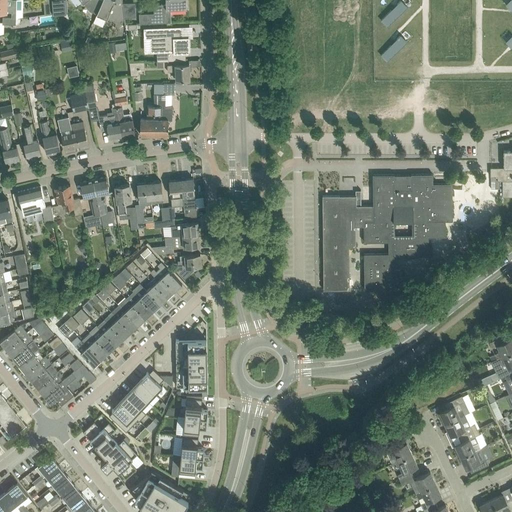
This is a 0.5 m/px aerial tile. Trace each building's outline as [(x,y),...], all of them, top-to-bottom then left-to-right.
[(0,0),(0,11),(1,12),(12,12),(12,17),(16,17),(16,0),(0,0)] [(54,13),(68,12),(66,0),(43,0),(44,9),(53,8),(54,13)] [(97,14),(103,0),(81,0),(83,2),(84,2),(90,10),(97,13),(97,14)] [(125,21),(123,6),(115,7),(113,6),(114,0),(103,0),(97,14),(107,18),(108,18),(117,22),(125,21)] [(166,0),(166,4),(153,4),(153,5),(154,5),(154,13),(139,13),(140,23),(171,22),(171,21),(168,21),(167,15),(171,15),(171,8),(187,8),(186,0),(166,0)] [(123,2),(123,6),(125,21),(125,17),(136,16),(136,2),(123,2)] [(189,51),(188,37),(182,38),(182,27),(145,29),(146,37),(151,37),(152,51),(175,50),(175,52),(178,52),(178,54),(186,54),(186,51),(189,51)] [(70,38),(60,40),(63,51),(73,49),(70,38)] [(115,41),(108,42),(110,54),(116,53),(115,41)] [(76,45),(77,55),(90,53),(88,43),(76,45)] [(18,55),(17,47),(0,50),(0,51),(2,59),(18,55)] [(130,62),(131,75),(139,74),(139,69),(145,68),(144,61),(130,62)] [(189,63),(179,64),(167,64),(168,71),(176,71),(176,80),(180,80),(190,79),(189,63)] [(79,74),(77,64),(67,66),(69,77),(79,74)] [(175,82),(154,81),(154,91),(175,92),(175,82)] [(142,103),(141,86),(133,87),(135,104),(142,103)] [(37,100),(48,97),(45,87),(35,89),(37,100)] [(98,106),(97,106),(94,90),(85,92),(88,107),(92,121),(99,119),(98,116),(100,115),(98,106)] [(115,98),(115,103),(116,107),(117,107),(122,136),(136,134),(134,124),(133,118),(132,115),(124,117),(122,103),(128,102),(127,96),(126,96),(125,91),(122,92),(115,93),(116,97),(115,98)] [(88,107),(85,92),(70,95),(73,106),(72,106),(72,108),(73,107),(74,110),(88,107)] [(3,116),(14,113),(12,103),(0,106),(3,116)] [(108,116),(107,114),(100,115),(98,116),(99,119),(101,130),(108,129),(110,138),(122,136),(117,107),(116,107),(115,103),(112,103),(112,107),(111,107),(113,115),(108,116)] [(141,118),(141,124),(140,134),(154,134),(154,105),(148,105),(147,118),(141,118)] [(162,105),(154,105),(154,134),(168,134),(169,118),(162,118),(162,105)] [(14,113),(17,125),(23,124),(21,111),(14,113)] [(64,148),(79,145),(78,138),(79,137),(75,123),(70,124),(68,116),(58,119),(61,134),(62,138),(64,148)] [(61,149),(59,139),(57,133),(51,134),(47,120),(40,122),(44,136),(43,136),(44,143),(47,152),(61,149)] [(83,121),(75,123),(79,137),(78,138),(79,145),(88,143),(86,133),(83,121)] [(41,154),(39,144),(38,137),(34,138),(30,124),(23,126),(27,140),(23,141),(25,147),(27,157),(41,154)] [(12,145),(8,126),(0,127),(0,135),(3,147),(2,147),(6,162),(20,159),(17,144),(12,145)] [(511,149),(504,150),(504,171),(498,171),(498,180),(503,180),(503,196),(511,195),(511,149)] [(365,289),(400,288),(400,270),(394,270),(394,255),(429,255),(429,236),(445,235),(445,220),(453,220),(452,183),(433,183),(433,173),(412,174),(394,174),(373,174),(374,204),(361,204),(361,189),(361,199),(357,199),(357,195),(323,195),(323,196),(324,196),(324,211),(323,211),(324,211),(324,226),(323,226),(323,227),(324,227),(324,242),(323,242),(324,242),(325,257),(323,257),(323,258),(325,258),(325,273),(324,273),(324,274),(325,274),(325,289),(324,289),(350,289),(349,246),(356,246),(356,226),(364,226),(364,241),(389,241),(389,253),(365,253),(365,289)] [(112,209),(107,210),(104,197),(101,197),(100,194),(110,192),(106,176),(93,178),(100,212),(102,223),(115,220),(112,209)] [(183,199),(184,199),(195,198),(193,177),(181,179),(183,199)] [(94,199),(91,199),(96,225),(102,223),(100,212),(93,178),(81,181),(84,197),(93,195),(94,199)] [(172,206),(175,206),(184,205),(184,199),(183,199),(181,179),(169,180),(172,206)] [(149,182),(151,203),(164,202),(161,181),(149,182)] [(138,223),(145,222),(143,207),(146,207),(145,204),(151,203),(149,182),(138,183),(140,205),(135,206),(136,210),(138,223)] [(65,209),(73,207),(75,215),(83,213),(79,197),(74,198),(72,194),(70,184),(55,187),(57,197),(58,202),(63,200),(65,209)] [(136,210),(135,206),(126,207),(125,201),(131,201),(131,194),(130,184),(116,185),(117,195),(119,213),(127,212),(127,215),(130,215),(131,229),(138,228),(138,223),(136,210)] [(18,191),(20,201),(24,214),(45,209),(48,222),(54,221),(51,205),(46,206),(41,185),(18,191)] [(500,187),(488,187),(488,210),(500,211),(500,187)] [(0,223),(13,221),(12,219),(11,213),(11,212),(11,208),(8,198),(0,200),(0,223)] [(197,216),(196,207),(185,208),(186,217),(197,216)] [(468,218),(469,232),(485,231),(484,217),(468,218)] [(174,218),(169,218),(162,219),(155,220),(155,221),(154,221),(154,225),(154,227),(175,225),(174,218)] [(178,227),(171,228),(172,236),(199,233),(198,221),(188,222),(177,223),(178,227)] [(13,223),(6,225),(7,231),(8,231),(10,236),(15,235),(14,229),(13,223)] [(199,233),(172,236),(173,244),(151,246),(157,253),(174,251),(174,248),(179,247),(190,246),(200,245),(199,233)] [(81,251),(84,251),(86,254),(90,251),(88,249),(86,250),(87,247),(85,244),(82,244),(80,245),(79,248),(81,251)] [(24,253),(14,255),(17,268),(27,266),(24,253)] [(185,259),(186,267),(179,273),(184,279),(193,271),(193,266),(202,265),(201,253),(180,255),(181,260),(185,259)] [(136,259),(141,264),(146,260),(141,255),(136,259)] [(127,265),(133,272),(139,267),(132,260),(127,265)] [(176,276),(166,266),(162,261),(158,265),(160,268),(157,271),(159,273),(175,290),(182,284),(176,276)] [(27,266),(17,268),(18,274),(28,272),(27,266)] [(118,273),(125,281),(132,275),(125,267),(118,273)] [(155,277),(152,280),(168,297),(175,290),(159,273),(157,271),(154,268),(151,271),(155,277)] [(195,272),(199,277),(204,273),(200,268),(195,272)] [(125,281),(118,273),(111,280),(120,289),(126,283),(125,281)] [(151,286),(147,290),(160,304),(168,297),(152,280),(148,283),(151,286)] [(110,281),(107,284),(106,284),(103,286),(110,293),(116,287),(110,281)] [(147,290),(144,287),(140,282),(133,290),(134,291),(139,297),(140,296),(153,311),(160,304),(147,290)] [(110,293),(103,286),(103,287),(103,288),(98,293),(104,299),(110,293)] [(22,297),(30,296),(28,288),(20,290),(22,297)] [(9,296),(8,290),(0,292),(0,302),(10,300),(9,296)] [(134,291),(127,298),(132,303),(146,318),(153,311),(140,296),(139,297),(134,291)] [(94,294),(91,297),(93,298),(89,301),(93,305),(100,299),(95,293),(94,294)] [(24,307),(32,305),(30,296),(22,297),(24,307)] [(139,324),(146,318),(132,303),(127,298),(126,296),(118,303),(119,304),(125,310),(139,324)] [(324,298),(320,298),(320,310),(328,310),(328,306),(329,306),(329,300),(324,300),(324,298)] [(0,312),(9,311),(14,309),(12,300),(10,300),(0,302),(0,312)] [(92,305),(93,305),(89,301),(89,302),(87,300),(82,305),(89,313),(94,308),(92,305)] [(119,304),(112,310),(118,317),(131,331),(139,324),(125,310),(119,304)] [(34,316),(31,306),(21,308),(24,318),(34,316)] [(90,316),(81,307),(74,314),(82,323),(90,316)] [(14,316),(17,315),(16,309),(14,310),(14,309),(9,311),(0,312),(0,323),(11,321),(11,320),(15,319),(14,316)] [(124,338),(131,331),(118,317),(112,310),(105,317),(108,321),(124,338)] [(66,320),(74,328),(79,324),(71,315),(66,320)] [(29,321),(33,326),(42,319),(40,316),(29,321)] [(105,317),(97,324),(103,331),(117,345),(124,338),(108,321),(105,317)] [(39,334),(48,327),(42,319),(33,326),(39,334)] [(66,320),(58,327),(66,336),(74,328),(66,320)] [(0,340),(6,348),(27,331),(21,324),(15,328),(0,340)] [(109,352),(117,345),(103,331),(97,324),(90,331),(93,334),(109,352)] [(53,333),(48,327),(39,334),(44,340),(53,333)] [(12,356),(33,339),(27,331),(6,348),(12,356)] [(90,331),(83,338),(86,341),(102,359),(109,352),(93,334),(90,331)] [(54,348),(62,342),(57,336),(49,343),(54,348)] [(498,358),(511,351),(511,338),(505,341),(502,336),(490,342),(492,347),(498,344),(501,351),(496,353),(498,358)] [(75,345),(81,351),(87,359),(94,366),(102,359),(86,341),(83,338),(75,345)] [(207,338),(186,339),(187,386),(208,385),(207,338)] [(34,352),(37,349),(40,347),(33,339),(12,356),(19,364),(34,352)] [(67,348),(62,342),(54,348),(59,355),(67,348)] [(19,364),(25,372),(43,357),(40,353),(41,353),(37,349),(34,352),(19,364)] [(505,375),(506,375),(511,372),(511,351),(498,358),(503,370),(498,372),(500,377),(505,375)] [(74,357),(70,352),(61,359),(65,365),(74,357)] [(489,356),(492,361),(497,359),(495,353),(489,356)] [(25,372),(31,379),(52,363),(45,355),(43,357),(25,372)] [(78,358),(76,359),(70,364),(75,370),(83,364),(78,358)] [(38,388),(53,375),(56,373),(56,372),(58,371),(52,363),(31,379),(38,388)] [(78,380),(83,376),(89,371),(83,364),(62,380),(44,395),(50,403),(56,398),(61,405),(74,395),(66,385),(76,377),(78,380)] [(148,371),(140,379),(155,393),(163,386),(160,383),(164,378),(153,368),(149,373),(148,371)] [(44,395),(62,380),(60,378),(63,375),(59,370),(58,371),(56,372),(56,373),(53,375),(38,388),(44,395)] [(140,379),(133,387),(148,401),(155,393),(140,379)] [(126,394),(141,408),(148,401),(133,387),(126,394)] [(119,402),(134,416),(141,408),(126,394),(119,402)] [(466,414),(472,411),(470,412),(465,401),(462,395),(445,403),(447,408),(440,411),(446,424),(466,414)] [(185,406),(185,415),(207,417),(208,408),(201,407),(202,398),(186,397),(185,406)] [(0,405),(0,422),(2,425),(16,413),(6,400),(0,405)] [(116,413),(112,418),(123,428),(134,416),(119,402),(112,409),(116,413)] [(16,413),(2,425),(12,437),(27,425),(27,424),(26,425),(16,413)] [(461,437),(478,429),(475,423),(471,425),(466,414),(446,424),(451,434),(458,431),(461,437)] [(207,417),(185,415),(184,425),(183,434),(199,435),(200,426),(206,427),(207,417)] [(94,420),(83,431),(90,438),(107,457),(102,462),(108,468),(113,463),(126,478),(137,468),(130,460),(137,453),(124,438),(119,442),(111,433),(115,429),(109,422),(101,428),(94,420)] [(482,447),(479,442),(477,436),(480,434),(478,429),(461,437),(463,441),(455,445),(461,457),(482,447)] [(141,431),(137,435),(142,439),(146,435),(141,431)] [(181,455),(203,457),(204,448),(198,447),(199,438),(183,436),(182,445),(181,455)] [(390,457),(393,463),(412,454),(407,442),(405,443),(403,437),(384,446),(388,453),(390,457)] [(376,446),(371,449),(374,455),(379,452),(376,446)] [(482,447),(461,457),(466,468),(469,466),(472,472),(489,464),(486,459),(481,461),(478,455),(484,452),(482,447)] [(398,474),(400,479),(413,474),(410,468),(417,465),(412,454),(393,463),(395,468),(401,465),(404,472),(398,474)] [(38,465),(46,475),(59,464),(51,455),(38,465)] [(203,466),(203,457),(181,455),(180,464),(179,473),(195,475),(196,466),(203,466)] [(46,475),(53,484),(67,473),(59,464),(46,475)] [(130,489),(148,511),(180,511),(191,494),(152,471),(149,470),(144,474),(147,475),(139,481),(136,480),(131,484),(134,485),(130,489)] [(403,484),(411,480),(416,493),(436,484),(430,471),(415,478),(413,474),(400,479),(403,484)] [(53,484),(61,493),(74,483),(67,473),(53,484)] [(45,480),(43,477),(41,475),(37,478),(41,483),(45,480)] [(36,486),(37,487),(41,483),(37,478),(33,482),(35,484),(36,486)] [(28,495),(24,489),(18,482),(8,489),(19,502),(28,495)] [(82,492),(74,483),(61,493),(69,503),(82,492)] [(419,497),(422,504),(422,505),(424,509),(437,504),(434,498),(441,494),(436,484),(416,493),(419,497)] [(35,499),(43,492),(40,488),(31,494),(35,499)] [(0,498),(9,510),(19,502),(8,489),(0,495),(0,498)] [(76,511),(89,501),(82,492),(69,503),(66,505),(71,511),(72,511),(76,511)] [(52,497),(54,499),(56,502),(60,498),(58,496),(56,493),(52,497)] [(503,493),(492,499),(498,511),(511,511),(511,498),(507,501),(503,493)] [(41,508),(49,502),(48,500),(45,496),(37,502),(41,508)] [(52,497),(48,500),(49,502),(52,505),(56,502),(52,497)] [(0,511),(6,511),(9,510),(0,498),(0,511)] [(498,511),(492,499),(480,504),(483,511),(498,511)] [(95,511),(97,511),(89,501),(76,511),(95,511)] [(21,511),(27,508),(25,505),(23,503),(21,505),(18,507),(20,510),(21,511)]
